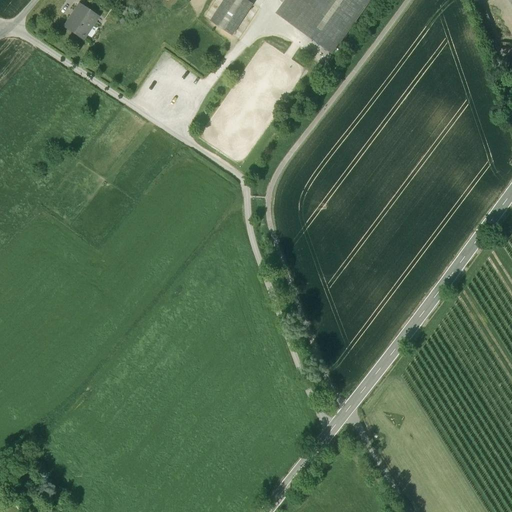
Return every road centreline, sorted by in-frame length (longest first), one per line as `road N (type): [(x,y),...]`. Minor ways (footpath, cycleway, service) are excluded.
road 1 (track): [(330,430),(252,245),(239,178),(7,31)]
road 2 (track): [(407,0),(279,170),(268,198),(267,219),(311,347),(347,410)]
road 3 (tertiary): [(266,511),(511,193)]
road 4 (track): [(40,434),(246,192)]
